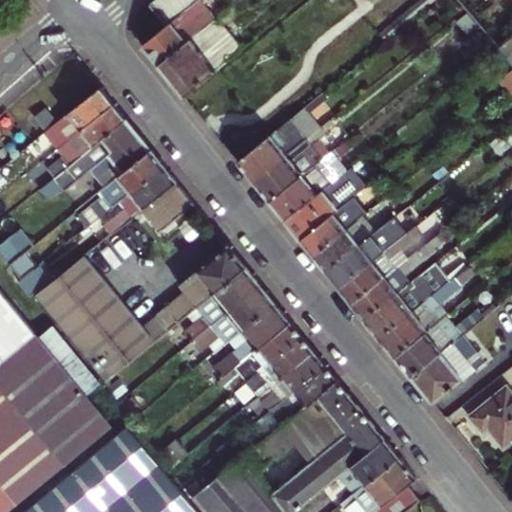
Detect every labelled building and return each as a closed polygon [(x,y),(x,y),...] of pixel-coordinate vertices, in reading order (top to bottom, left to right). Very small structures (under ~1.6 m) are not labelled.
[(192,0),(191,0),(170,18),(145,38),(155,50),(161,58),(208,20),(192,0)] [(155,0),(170,18),(191,0),(155,0)] [(174,75),(186,89),(234,50),(227,43),(226,44),(208,20),(161,58),(172,72),(174,75)] [(511,36),(500,45),(511,60),(511,36)] [(43,127),(57,144),(74,131),(113,99),(106,90),(99,82),(43,127)] [(310,109),(329,93),(324,88),(239,156),(248,167),(255,176),(290,148),(321,123),(310,109)] [(54,174),(126,116),(120,107),(113,99),(74,131),(57,144),(62,151),(46,164),(54,174)] [(137,129),(126,116),(54,174),(62,184),(89,161),(106,183),(123,170),(152,147),(139,132),(137,129)] [(344,135),(325,150),(270,194),(281,208),(286,215),(334,176),(323,163),(329,159),(336,157),(351,144),(344,135)] [(290,148),(255,176),(264,187),(270,194),(325,150),(317,141),(297,157),(290,148)] [(92,220),(119,199),(164,162),(158,154),(152,147),(123,170),(106,183),(112,190),(85,211),(92,220)] [(127,220),(132,215),(142,208),(177,179),(170,170),(164,162),(119,199),(125,206),(98,228),(106,237),(107,237),(118,228),(127,220)] [(352,162),(334,176),(286,215),(295,226),(302,234),(356,191),(367,182),(352,162)] [(186,190),(177,179),(142,208),(160,229),(195,200),(186,190)] [(356,191),(302,234),(311,245),(315,250),(360,214),(369,207),(356,191)] [(373,229),(327,265),(334,274),(340,281),(402,232),(409,225),(396,210),(373,229)] [(323,260),(327,265),(373,229),(360,214),(315,250),(323,260)] [(134,229),(127,220),(118,228),(124,237),(134,229)] [(0,243),(0,248),(10,261),(27,247),(14,232),(0,243)] [(348,292),(353,298),(397,263),(388,252),(394,249),(407,238),(402,232),(340,281),(345,288),(348,292)] [(184,287),(154,311),(166,326),(197,301),(245,263),(236,251),(227,240),(178,279),(184,287)] [(430,253),(423,243),(405,257),(413,267),(430,253)] [(10,261),(23,277),(40,263),(27,247),(10,261)] [(103,378),(153,337),(85,254),(53,279),(35,294),(103,378)] [(453,275),(438,256),(410,279),(425,297),(434,289),(453,275)] [(23,277),(19,280),(33,297),(35,294),(53,279),(40,263),(23,277)] [(204,310),(184,327),(192,336),(260,282),(253,272),(245,263),(197,301),(204,310)] [(397,263),(353,298),(361,308),(366,314),(410,279),(397,263)] [(425,297),(410,279),(366,314),(374,324),(381,332),(425,297)] [(267,290),(260,282),(192,336),(200,346),(221,329),(228,337),(275,299),(267,290)] [(36,331),(0,285),(0,511),(1,511),(17,501),(126,413),(51,319),(36,331)] [(449,308),(434,289),(425,297),(440,316),(449,308)] [(438,317),(440,316),(425,297),(381,332),(391,345),(396,351),(438,317)] [(282,309),(275,299),(228,337),(235,347),(214,364),(222,373),(290,318),(282,309)] [(454,337),(438,317),(396,351),(405,362),(412,371),(454,337)] [(237,368),(245,378),(302,332),(296,325),(290,318),(222,373),(218,376),(221,381),(237,368)] [(454,337),(412,371),(424,386),(433,398),(476,365),(485,357),(463,330),(454,337)] [(308,341),(302,332),(245,378),(244,379),(256,394),(313,347),(308,341)] [(319,355),(313,347),(256,394),(268,408),(278,400),(325,362),(319,355)] [(331,369),(325,362),(278,400),(285,409),(276,417),(280,423),(317,392),(337,376),(331,369)] [(337,376),(317,392),(280,423),(274,428),(288,445),(256,471),(272,490),(347,429),(327,404),(346,389),(337,376)] [(511,437),(511,382),(510,379),(472,410),(483,425),(489,421),(497,430),(506,442),(511,437)] [(206,511),(288,511),(340,470),(383,434),(372,420),(361,407),(346,389),(327,404),(347,429),(272,490),(256,471),(288,445),(274,428),(192,494),(203,508),(206,511)] [(206,511),(203,508),(200,511),(130,425),(19,511),(206,511)] [(156,450),(168,464),(191,446),(179,432),(156,450)] [(383,434),(340,470),(355,489),(399,454),(391,445),(383,434)] [(357,498),(368,511),(373,507),(406,481),(415,474),(406,463),(399,454),(355,489),(341,501),(345,507),(357,498)] [(398,511),(418,496),(406,481),(373,507),(377,511),(398,511)] [(367,511),(368,511),(357,498),(345,507),(349,511),(367,511)]
